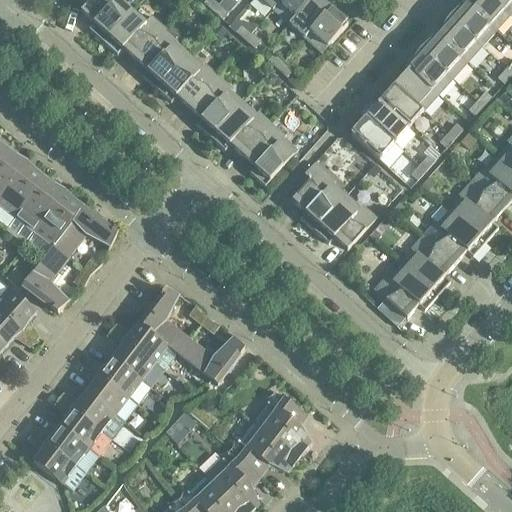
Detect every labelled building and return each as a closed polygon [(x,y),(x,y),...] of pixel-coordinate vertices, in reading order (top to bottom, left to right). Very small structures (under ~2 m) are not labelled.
[(84,10),(92,0),(76,0),(75,2),(84,10)] [(89,31),(103,43),(132,10),(120,0),(92,0),(84,10),(80,13),(94,25),(89,31)] [(181,10),(189,1),(188,0),(177,0),(174,4),(181,10)] [(213,13),(218,7),(210,0),(207,0),(203,5),(213,13)] [(260,0),(273,11),(282,0),(260,0)] [(282,0),(273,11),(289,26),(311,0),(282,0)] [(317,0),(311,0),(289,26),(305,40),(331,12),(317,0)] [(510,16),(491,0),(473,0),(467,7),(495,33),(510,16)] [(511,14),(511,0),(491,0),(510,16),(511,14)] [(190,15),(197,7),(190,2),(183,9),(190,15)] [(213,13),(222,22),(228,15),(218,7),(213,13)] [(495,33),(467,7),(452,23),(481,49),(495,33)] [(146,23),(132,10),(103,43),(117,56),(122,50),(135,62),(162,32),(149,20),(146,23)] [(331,12),(305,40),(322,55),(347,27),(331,12)] [(481,49),(452,23),(438,39),(466,65),(481,49)] [(221,40),(226,34),(217,26),(212,32),(221,40)] [(241,27),(235,34),(245,42),(251,36),(241,27)] [(162,32),(135,62),(148,73),(143,79),(157,91),(186,59),(173,47),(175,44),(162,32)] [(251,36),(245,42),(254,51),(260,44),(251,36)] [(466,65),(438,39),(423,55),(452,81),(466,65)] [(452,81),(423,55),(409,72),(437,97),(452,81)] [(277,71),(283,64),(273,56),(267,63),(277,71)] [(200,71),(186,59),(157,91),(171,104),(176,98),(189,110),(215,80),(202,68),(200,71)] [(277,71),(286,79),(292,73),(283,64),(277,71)] [(497,80),(504,86),(511,76),(506,71),(497,80)] [(437,97),(409,72),(394,88),(423,113),(437,97)] [(277,81),(270,75),(263,82),(270,89),(277,81)] [(229,92),(215,80),(189,110),(201,122),(197,127),(211,139),(240,107),(226,95),(229,92)] [(423,113),(394,88),(380,104),(408,130),(423,113)] [(476,103),(483,109),(491,100),(485,94),(476,103)] [(502,96),(497,101),(506,109),(511,104),(502,96)] [(476,103),(472,99),(464,107),(469,112),(468,113),(474,118),(483,109),(476,103)] [(408,130),(380,104),(365,120),(394,146),(408,130)] [(253,119),(240,107),(211,139),(224,152),(229,146),(242,158),(269,128),(256,116),(253,119)] [(394,146),(365,120),(350,137),(379,163),(394,146)] [(447,135),(454,141),(462,132),(456,126),(447,135)] [(282,140),(269,128),(242,158),(255,170),(250,175),(265,188),(294,156),(280,143),(282,140)] [(439,145),(446,151),(454,141),(447,135),(439,145)] [(511,148),(500,161),(511,172),(511,142),(509,146),(511,148)] [(6,152),(0,159),(0,199),(27,165),(15,159),(6,152)] [(434,164),(427,158),(428,157),(422,152),(417,157),(423,163),(419,167),(425,173),(434,164)] [(485,173),(473,186),(503,213),(511,202),(511,172),(500,161),(488,175),(485,173)] [(27,165),(0,199),(0,223),(8,229),(44,181),(35,174),(27,165)] [(373,179),(380,171),(374,167),(368,174),(373,179)] [(425,173),(419,167),(410,177),(417,183),(425,173)] [(301,220),(314,233),(344,200),(330,188),(333,185),(318,172),(292,202),(305,215),(301,220)] [(427,180),(421,187),(427,192),(433,185),(427,180)] [(44,181),(8,229),(27,243),(65,194),(53,188),(44,181)] [(464,202),(452,215),(484,244),(497,231),(491,226),(503,213),(473,186),(461,199),(464,202)] [(65,194),(27,243),(45,258),(52,249),(83,210),(73,203),(65,194)] [(357,212),(344,200),(314,233),(328,245),(333,240),(347,252),(374,222),(360,209),(357,212)] [(397,205),(392,210),(397,214),(402,209),(397,205)] [(83,210),(52,249),(67,261),(86,237),(110,250),(117,237),(83,210)] [(437,226),(425,240),(455,267),(467,253),(472,258),(484,244),(452,215),(440,229),(437,226)] [(378,238),(372,233),(368,237),(374,243),(378,238)] [(416,255),(403,269),(436,298),(449,284),(443,279),(455,267),(425,240),(413,253),(416,255)] [(52,249),(45,258),(22,288),(57,316),(68,305),(49,285),(67,261),(52,249)] [(90,278),(101,267),(92,260),(82,273),(90,278)] [(424,312),(436,298),(403,269),(391,282),(389,280),(376,294),(406,321),(418,307),(424,312)] [(90,278),(82,273),(73,285),(82,292),(90,278)] [(36,315),(0,283),(0,313),(35,345),(39,338),(31,328),(30,329),(26,327),(30,322),(36,315)] [(165,324),(179,299),(165,292),(139,326),(177,356),(178,357),(189,342),(165,324)] [(375,309),(382,316),(387,310),(380,303),(375,309)] [(201,327),(207,319),(196,308),(189,317),(201,327)] [(35,345),(0,313),(0,342),(6,348),(13,341),(18,337),(20,340),(19,342),(30,349),(35,345)] [(213,336),(220,327),(207,319),(201,327),(213,336)] [(177,356),(139,326),(133,334),(129,338),(126,335),(127,333),(116,327),(111,332),(110,333),(163,374),(177,356)] [(163,374),(110,333),(107,339),(116,348),(117,347),(121,348),(118,354),(112,362),(150,391),(163,374)] [(213,360),(189,342),(178,357),(217,387),(244,352),(234,341),(213,360)] [(6,348),(0,342),(0,370),(6,377),(10,370),(2,360),(1,362),(0,361),(0,355),(1,354),(6,348)] [(150,391),(112,362),(107,368),(103,372),(100,369),(101,368),(90,362),(84,367),(137,408),(150,391)] [(137,408),(84,367),(81,373),(90,382),(91,381),(95,383),(92,388),(86,396),(124,425),(137,408)] [(263,410),(252,425),(299,460),(310,445),(298,428),(295,425),(303,416),(275,394),(272,398),(266,401),(259,401),(259,404),(261,409),(263,410)] [(46,402),(55,408),(58,402),(52,396),(46,402)] [(124,425),(86,396),(81,402),(77,407),(74,404),(75,402),(64,396),(58,402),(111,442),(124,425)] [(111,442),(58,402),(55,408),(63,417),(65,415),(68,417),(66,423),(60,430),(98,459),(111,442)] [(198,423),(202,419),(201,412),(197,408),(189,417),(198,423)] [(299,460),(252,425),(242,439),(240,437),(234,436),(231,437),(233,443),(232,450),(230,453),(256,476),(265,465),(268,468),(287,475),(299,460)] [(98,459),(60,430),(55,437),(50,441),(47,438),(48,436),(37,430),(32,436),(85,476),(98,459)] [(85,476),(32,436),(28,442),(37,451),(39,450),(42,452),(39,457),(33,465),(72,494),(85,476)] [(228,455),(221,457),(215,455),(214,459),(216,464),(217,466),(204,478),(236,511),(252,511),(258,507),(249,488),(246,485),(256,476),(230,453),(228,455)] [(180,500),(178,502),(185,511),(236,511),(204,478),(192,490),(190,488),(185,487),(182,487),(182,494),(180,500)] [(162,511),(185,511),(178,502),(176,504),(169,505),(162,503),(161,506),(162,511)]
